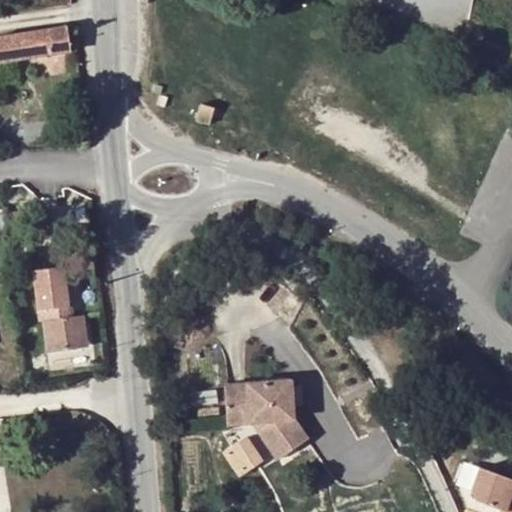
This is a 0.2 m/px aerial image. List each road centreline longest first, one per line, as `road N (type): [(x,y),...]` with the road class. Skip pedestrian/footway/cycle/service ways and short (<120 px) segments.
road 1 (track): [(201,156),(218,207),(297,260),(351,327),(398,403),(447,511)]
road 2 (unknown): [(416,444),(370,464),(352,456),(311,376),(253,325),(216,338),(197,366)]
road 3 (unclassified): [(511,346),(397,243),(302,188)]
road 4 (unclassified): [(145,511),(122,267)]
road 5 (unclassified): [(302,188),(173,147)]
road 6 (track): [(0,404),(133,385)]
road 7 (residential): [(178,213),(302,188)]
